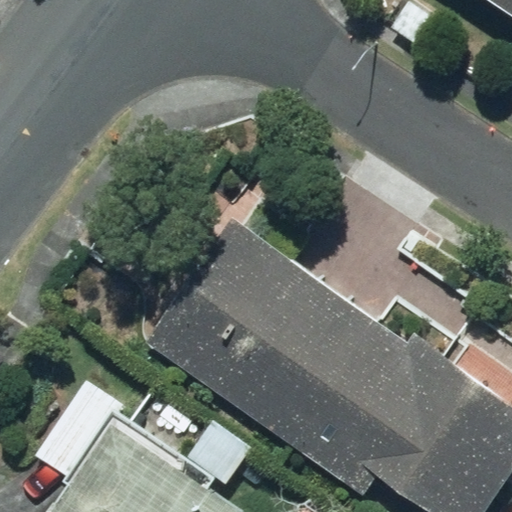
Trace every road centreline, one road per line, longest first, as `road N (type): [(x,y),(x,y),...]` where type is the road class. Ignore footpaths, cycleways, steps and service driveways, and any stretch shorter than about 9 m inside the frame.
road 1 (residential): [(223,0),(511,185)]
road 2 (residential): [(122,0),(0,170)]
